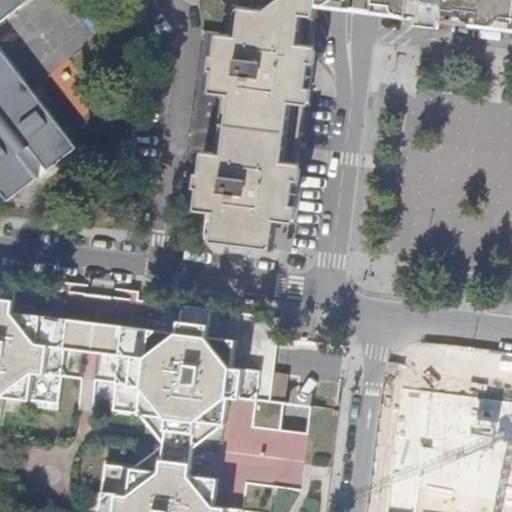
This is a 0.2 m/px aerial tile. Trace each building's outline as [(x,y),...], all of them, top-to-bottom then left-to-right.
[(0,0),(0,23),(29,0),(0,0)] [(322,0),(256,0),(257,0),(255,7),(241,6),(231,5),(229,34),(203,31),(182,208),(206,212),(203,241),(269,249),(273,219),(291,222),(299,163),(289,162),(296,103),(306,104),(319,5),(322,5),(322,0)] [(511,0),(322,0),(322,5),(330,6),(337,0),(377,0),(378,3),(397,5),(396,10),(400,13),(420,15),(421,17),(511,28),(511,0)] [(351,8),(352,0),(337,0),(330,6),(351,8)] [(0,188),(10,201),(39,178),(20,154),(31,146),(49,170),(78,147),(23,76),(0,46),(0,188)] [(275,511),(278,492),(306,496),(306,492),(315,428),(287,424),(294,370),(280,368),(282,352),(285,328),(280,327),(281,318),(214,309),(185,306),(115,297),(85,293),(23,285),(0,282),(0,421),(1,422),(4,396),(29,398),(33,399),(35,403),(53,405),(58,401),(59,401),(81,404),(95,406),(114,409),(170,416),(167,437),(166,445),(163,471),(109,466),(103,511),(275,511)]
